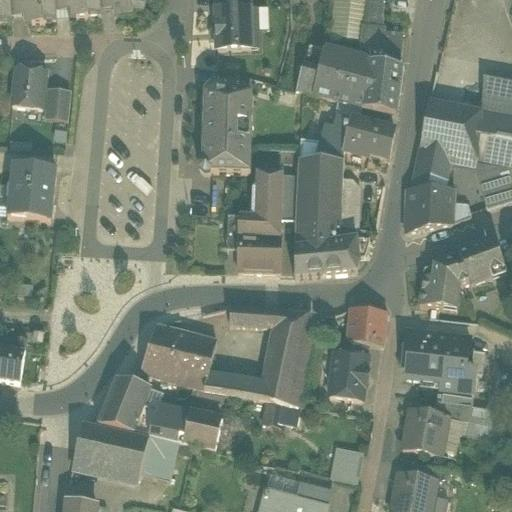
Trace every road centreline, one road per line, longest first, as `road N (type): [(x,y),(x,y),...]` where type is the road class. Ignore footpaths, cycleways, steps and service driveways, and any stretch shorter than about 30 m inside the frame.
road 1 (residential): [(108,46),(86,249),(158,254)]
road 2 (residential): [(433,0),(388,261)]
road 3 (residential): [(388,261),(370,294),(156,304)]
road 4 (residential): [(361,511),(405,266)]
road 5 (residential): [(158,254),(168,46)]
road 6 (residential): [(156,304),(113,362),(58,406)]
